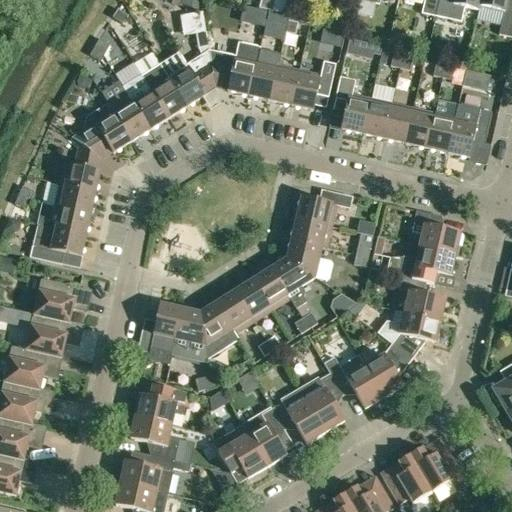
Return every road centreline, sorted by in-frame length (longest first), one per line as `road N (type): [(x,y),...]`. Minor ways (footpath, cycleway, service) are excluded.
road 1 (residential): [(75,511),(139,228),(177,177),(227,152),(257,151),(497,212)]
road 2 (residential): [(458,402),(261,511)]
road 3 (residential): [(458,402),(460,356),(497,212)]
